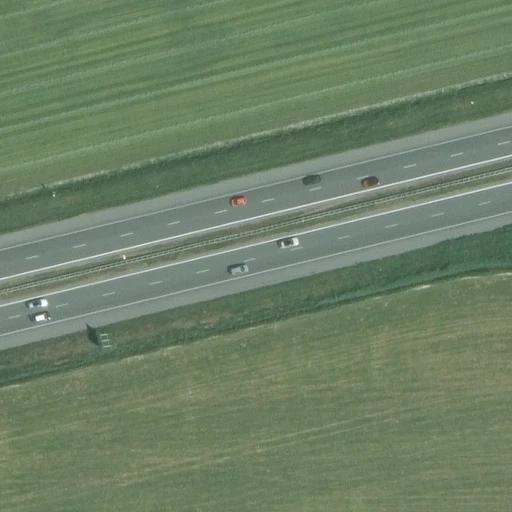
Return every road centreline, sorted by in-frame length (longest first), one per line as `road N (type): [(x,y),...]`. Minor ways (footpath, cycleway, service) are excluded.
road 1 (motorway): [(0,320),(511,195)]
road 2 (motorway): [(511,141),(0,265)]
